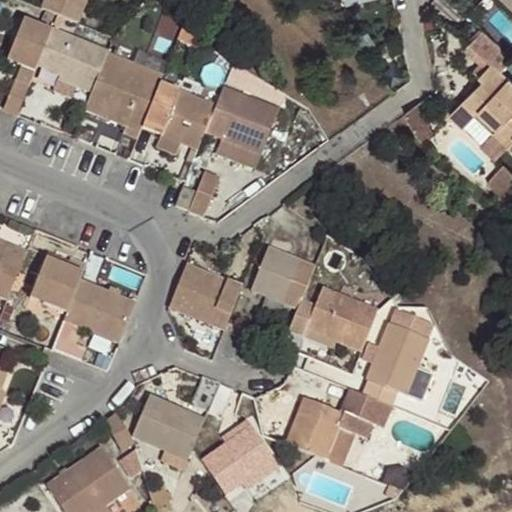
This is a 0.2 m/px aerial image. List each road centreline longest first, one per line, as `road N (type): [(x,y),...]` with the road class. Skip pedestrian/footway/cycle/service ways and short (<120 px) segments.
road 1 (residential): [(0,471),(128,391),(141,351)]
road 2 (residential): [(157,238),(123,214),(0,167)]
road 3 (residential): [(269,202),(225,231),(157,238)]
